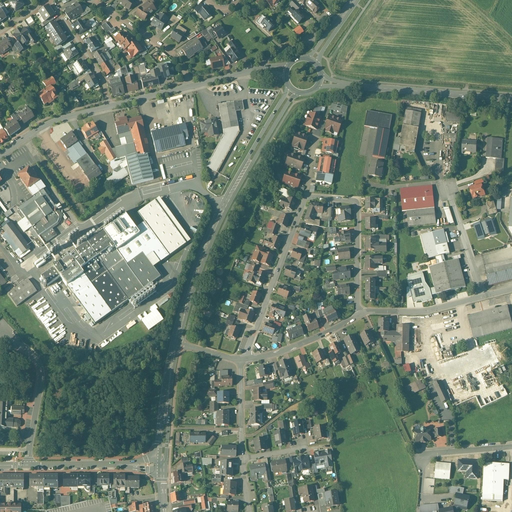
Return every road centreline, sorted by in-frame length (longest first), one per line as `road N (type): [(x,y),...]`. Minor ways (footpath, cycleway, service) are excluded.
road 1 (unknown): [(37,274),(68,325),(93,338),(110,335),(179,281),(191,236),(171,188)]
road 2 (secondary): [(320,81),(511,99)]
road 3 (residential): [(305,197),(243,360)]
road 4 (residential): [(360,314),(356,205),(305,197)]
road 5 (residential): [(28,465),(37,360),(0,334)]
road 6 (secondary): [(224,208),(175,343)]
road 7 (unclassified): [(511,446),(419,454),(421,499)]
road 8 (residential): [(188,87),(164,46),(87,0)]
road 9 (secondary): [(292,90),(224,208)]
road 10 (secondary): [(28,465),(161,465)]
road 11 (residential): [(243,360),(360,314)]
road 12 (residential): [(360,314),(425,312),(482,297)]
road 13 (secondary): [(175,343),(161,465)]
road 14 (residential): [(108,106),(102,79),(50,0)]
